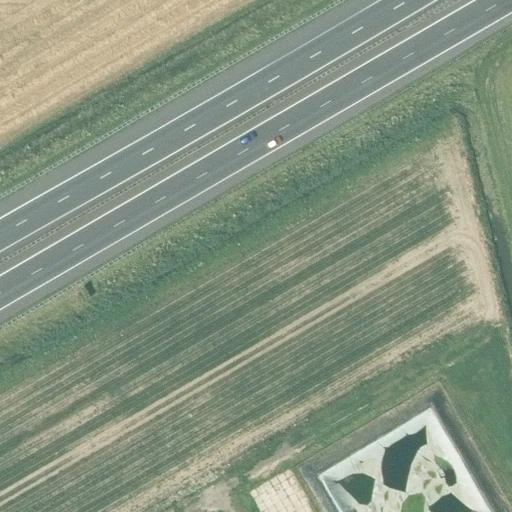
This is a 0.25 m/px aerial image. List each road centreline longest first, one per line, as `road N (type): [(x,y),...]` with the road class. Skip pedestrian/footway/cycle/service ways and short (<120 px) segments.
road 1 (motorway): [(0,293),(505,0)]
road 2 (motorway): [(409,0),(0,235)]
